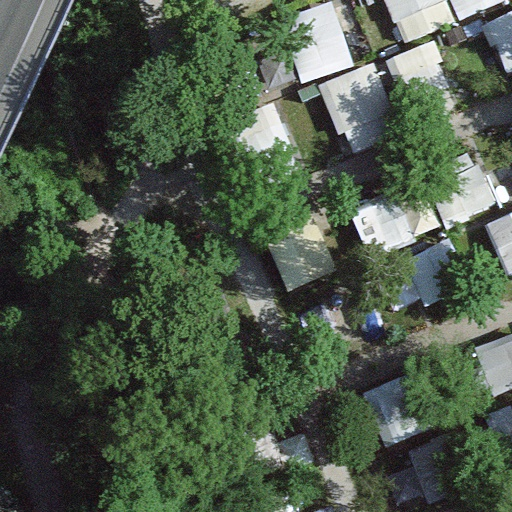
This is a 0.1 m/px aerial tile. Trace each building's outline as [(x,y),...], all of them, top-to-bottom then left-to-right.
[(344,0),(332,0),(288,14),(309,79),(364,61),(344,0)] [(453,0),(390,0),(406,40),(461,19),(453,0)] [(459,0),(466,17),(506,0),(459,0)] [(511,12),(491,22),(511,67),(511,12)] [(413,96),(451,85),(439,43),(402,53),(413,96)] [(348,147),(402,130),(379,61),(326,78),(348,147)] [(511,213),(493,222),(511,265),(511,213)] [(511,333),(477,346),(493,391),(511,383),(511,333)] [(387,438),(442,424),(429,371),(374,385),(387,438)]
